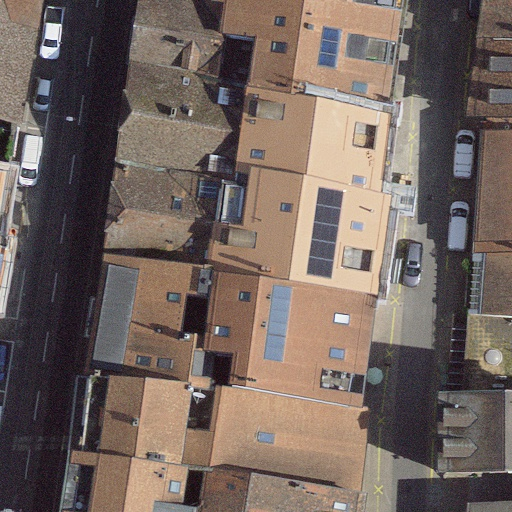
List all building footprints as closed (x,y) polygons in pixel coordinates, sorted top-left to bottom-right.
[(38,0),(0,0),(0,122),(12,125),(38,0)] [(224,0),(143,0),(135,61),(237,75),(245,2),(224,0)] [(245,0),(245,2),(237,75),(252,77),(389,95),(401,0),(245,0)] [(511,40),(511,0),(484,0),(480,40),(511,40)] [(485,115),(511,117),(511,40),(480,40),(470,114),(485,115)] [(252,77),(237,75),(135,61),(118,162),(241,177),(252,77)] [(389,95),(252,77),(241,177),(230,266),(375,282),(382,219),(371,218),(389,95)] [(511,117),(485,115),(474,253),(511,253),(511,117)] [(241,177),(118,162),(107,252),(191,262),(230,266),(241,177)] [(191,262),(107,252),(92,377),(222,392),(228,339),(184,335),(191,262)] [(511,253),(474,253),(470,311),(511,311),(511,253)] [(228,339),(222,392),(359,413),(375,282),(230,266),(191,262),(184,335),(228,339)] [(511,311),(470,311),(467,405),(511,407),(511,311)] [(222,392),(92,377),(79,456),(213,473),(222,392)] [(222,392),(213,473),(358,491),(367,414),(359,413),(222,392)] [(449,406),(445,475),(511,475),(511,407),(467,405),(449,406)] [(207,511),(213,473),(79,456),(72,511),(207,511)] [(356,511),(358,491),(213,473),(207,511),(356,511)] [(511,511),(511,501),(468,504),(467,511),(511,511)]
